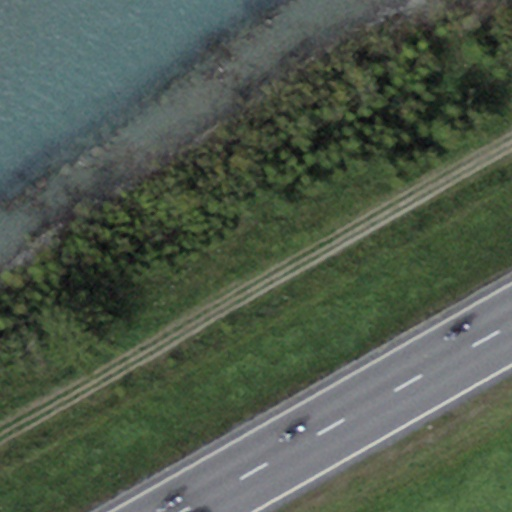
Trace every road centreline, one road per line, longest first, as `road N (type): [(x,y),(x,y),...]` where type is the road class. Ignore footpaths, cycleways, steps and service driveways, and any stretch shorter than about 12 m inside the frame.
road 1 (track): [(0,431),(511,141)]
road 2 (primary): [(511,322),(175,511)]
